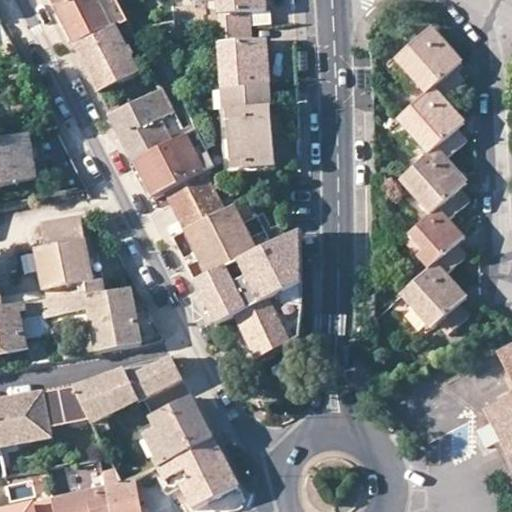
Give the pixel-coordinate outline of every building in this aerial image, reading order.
[(50,0),(56,10),(76,0),(50,0)] [(75,48),(118,28),(129,23),(116,0),(76,0),(56,10),(71,40),(75,48)] [(221,30),(251,28),(250,14),(267,13),(266,0),(217,0),(218,1),(218,16),(220,16),(221,30)] [(182,28),(180,6),(171,7),(173,29),(182,28)] [(140,44),(129,23),(118,28),(129,50),(140,44)] [(118,28),(75,48),(99,95),(141,75),(135,63),(135,62),(136,62),(136,60),(136,56),(135,55),(133,52),(131,51),(129,50),(118,28)] [(219,45),(222,92),(269,89),(266,42),(252,43),(251,28),(221,30),(222,45),(219,45)] [(433,30),(398,61),(430,96),(436,90),(445,101),(446,101),(466,82),(455,71),(464,63),(433,30)] [(276,168),(269,89),(222,92),(225,133),(231,131),(234,171),(276,168)] [(430,96),(401,122),(432,155),(437,150),(448,162),(468,143),(458,132),(467,124),(446,101),(445,101),(436,90),(430,96)] [(127,111),(111,119),(128,152),(135,165),(175,145),(164,122),(177,116),(169,99),(164,91),(127,111)] [(169,99),(177,116),(189,139),(199,133),(179,94),(169,99)] [(105,107),(111,119),(127,111),(122,99),(105,107)] [(175,145),(135,165),(148,189),(153,200),(166,194),(208,173),(217,169),(199,133),(189,139),(175,145)] [(41,134),(30,136),(39,181),(49,179),(41,134)] [(30,136),(0,142),(0,188),(39,181),(30,136)] [(432,155),(404,181),(436,216),(440,212),(450,222),(471,203),(461,192),(469,185),(448,162),(437,150),(432,155)] [(166,194),(209,278),(248,258),(250,262),(260,256),(259,253),(232,198),(222,203),(208,173),(166,194)] [(436,216),(413,237),(427,252),(421,258),(432,270),(438,265),(448,276),(468,258),(458,246),(465,239),(450,222),(440,212),(436,216)] [(89,253),(81,219),(42,226),(48,250),(39,253),(46,293),(87,285),(89,295),(90,299),(109,296),(104,276),(93,278),(89,253)] [(303,233),(289,239),(300,262),(304,261),(303,233)] [(406,243),(421,258),(427,252),(413,237),(406,243)] [(219,330),(237,320),(272,302),(293,344),(303,339),(305,306),(304,273),(304,261),(300,262),(289,239),(259,253),(260,256),(250,262),(248,258),(209,278),(196,285),(219,330)] [(100,252),(89,253),(93,278),(104,276),(100,252)] [(432,270),(403,297),(414,308),(435,331),(441,324),(452,335),(472,317),(461,306),(469,298),(448,276),(438,265),(432,270)] [(89,295),(37,305),(46,322),(90,313),(97,355),(120,350),(143,345),(132,292),(109,296),(90,299),(89,295)] [(403,319),(414,308),(403,297),(392,307),(403,319)] [(272,302),(237,320),(257,362),(293,344),(272,302)] [(0,311),(0,357),(29,352),(22,316),(30,315),(36,339),(53,336),(46,322),(37,305),(5,311),(0,311)] [(510,353),(503,356),(511,374),(511,405),(491,415),(511,456),(511,334),(503,338),(510,353)] [(185,383),(172,357),(126,373),(141,403),(185,383)] [(99,382),(77,389),(94,423),(100,435),(112,429),(109,420),(141,403),(126,373),(99,382)] [(39,397),(0,404),(0,444),(1,451),(55,441),(50,422),(62,420),(71,425),(89,425),(94,423),(77,389),(39,397)] [(216,442),(194,399),(153,418),(171,453),(166,456),(169,464),(216,442)] [(169,464),(155,471),(168,496),(183,489),(195,511),(241,489),(216,442),(169,464)] [(109,490),(114,511),(143,511),(136,480),(125,485),(118,470),(105,475),(109,490)] [(114,511),(109,490),(55,502),(57,511),(114,511)] [(57,511),(55,502),(13,511),(57,511)]
